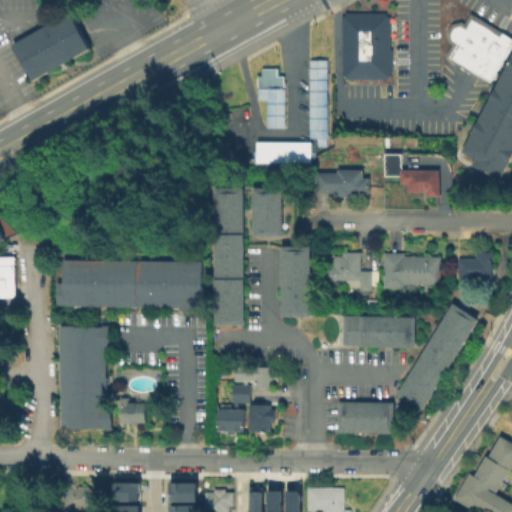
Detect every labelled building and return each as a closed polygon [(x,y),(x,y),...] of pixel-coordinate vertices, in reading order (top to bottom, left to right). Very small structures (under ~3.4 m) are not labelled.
[(87,46),(59,63),(38,28),(66,11),(87,46)] [(383,80),(343,81),(343,77),(338,77),(338,18),(342,18),(342,15),(382,14),(382,18),(386,18),(387,76),(383,76),(383,80)] [(456,22),(461,25),(467,15),(511,42),(487,84),(442,57),(448,45),(444,43),(443,34),(447,26),(456,22)] [(59,63),(30,80),(10,44),(38,28),(59,63)] [(511,147),(495,180),(466,165),(469,159),(457,153),(511,47),(511,147)] [(323,145),(315,145),(315,136),(307,136),(306,58),(325,58),(326,136),(323,136),(323,145)] [(283,126),(265,126),(265,98),(255,98),(255,74),(259,74),(258,66),(274,66),(274,74),(280,74),(280,86),(283,86),(283,126)] [(309,161),(278,162),(278,166),(267,166),(266,161),(254,161),(254,141),(309,140),(309,161)] [(437,195),(423,195),(423,190),(404,190),(404,183),(397,183),(397,174),(382,174),(382,152),(399,152),(399,168),(437,168),(437,195)] [(367,190),(356,190),(356,192),(347,192),(347,196),(331,196),(331,191),(314,191),(314,172),(335,172),(335,168),(361,168),(361,176),(367,176),(367,190)] [(242,323),(214,323),(215,185),(243,185),(242,323)] [(281,234),(252,234),(252,186),(281,186),(281,234)] [(0,240),(0,215),(2,215),(11,236),(0,240)] [(309,315),(280,315),(279,244),(308,244),(309,315)] [(370,289),(357,290),(357,278),(325,279),(324,266),(330,266),(330,255),(340,255),(340,250),(358,249),(358,269),(369,269),(370,289)] [(491,277),(456,278),(456,257),(474,256),(474,250),(490,250),(491,277)] [(439,258),(439,284),(403,283),(403,288),(383,288),(383,253),(404,254),(404,257),(439,258)] [(0,295),(0,255),(16,255),(16,295),(0,295)] [(56,303),(56,259),(202,259),(202,309),(180,309),(180,304),(56,303)] [(419,411),(393,394),(453,302),(479,318),(419,411)] [(413,345),(339,344),(339,315),(414,315),(413,345)] [(110,427),(59,427),(59,323),(110,324),(110,347),(106,347),(106,399),(110,399),(110,427)] [(242,430),(215,430),(215,409),(214,409),(214,403),(217,403),(217,406),(221,406),(221,402),(227,402),(227,407),(232,407),(232,402),(230,402),(230,382),(241,382),(241,380),(233,379),(233,365),(268,365),(267,386),(253,386),(253,379),(245,379),(245,382),(248,382),(248,403),(268,403),(268,407),(272,407),(272,421),(268,421),(268,430),(245,429),(246,402),(236,402),(236,408),(242,408),(242,430)] [(392,431),(334,431),(334,400),(392,401),(392,431)] [(143,421),(117,421),(117,401),(143,401),(143,421)] [(511,511),(481,511),(471,506),(470,508),(451,498),(467,471),(472,474),(483,454),(486,455),(498,434),(511,441),(511,464),(508,472),(505,471),(494,490),(486,486),(485,488),(511,503),(511,511)] [(111,480),(138,480),(138,499),(111,500),(111,480)] [(168,481),(195,481),(196,500),(168,501),(168,481)] [(73,507),(73,485),(96,486),(96,508),(73,507)] [(348,511),(319,511),(319,509),(304,509),(304,485),(342,486),(341,508),(348,508),(348,511)] [(262,511),(248,511),(249,486),(253,486),(253,490),(262,490),(262,511)] [(231,504),(226,504),(226,511),(201,511),(201,490),(211,490),(211,487),(224,487),(224,490),(231,490),(231,504)] [(280,511),(280,490),(264,490),(264,511),(280,511)] [(300,511),(300,490),(284,490),(284,511),(300,511)]
